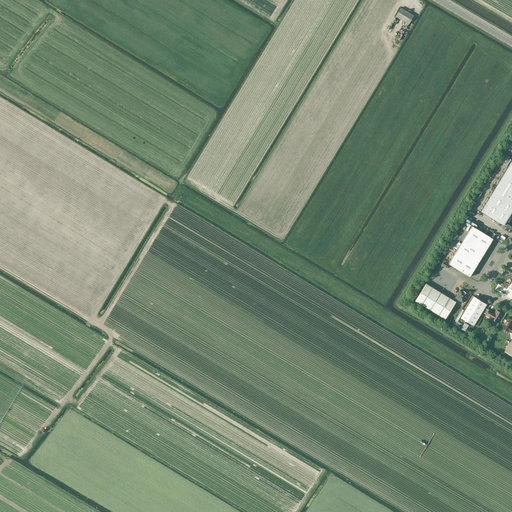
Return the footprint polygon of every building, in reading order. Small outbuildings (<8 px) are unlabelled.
[(395,17),(402,20),(409,24),(414,15),(401,7),(395,17)] [(511,160),(481,211),(504,226),(511,211),(511,160)] [(472,226),(448,264),(470,277),(493,239),(472,226)] [(426,284),(415,301),(445,319),(446,318),(456,302),(455,302),(453,301),(447,297),(426,284)] [(460,290),(453,301),(455,302),(457,299),(463,303),(468,294),(463,291),(463,292),(460,290)] [(473,326),(482,312),(485,307),(487,304),(474,296),(461,318),(473,326)] [(496,310),(494,313),(485,307),(482,312),(486,315),(491,318),(497,322),(502,314),(496,310)] [(502,327),(501,329),(505,332),(506,330),(508,332),(509,331),(511,333),(511,328),(511,325),(511,319),(508,317),(502,327)]
